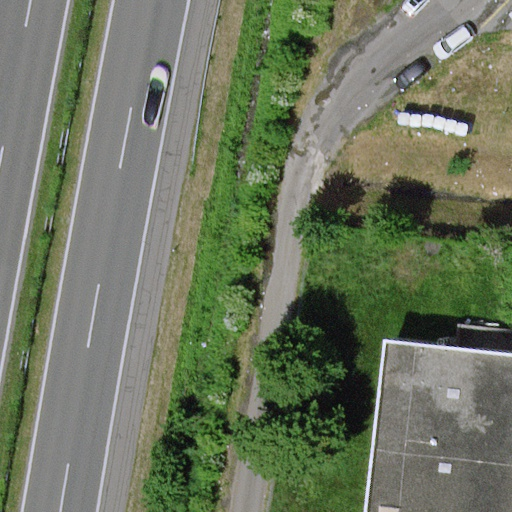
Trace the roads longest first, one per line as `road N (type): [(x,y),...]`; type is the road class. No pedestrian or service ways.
road 1 (motorway): [(61,511),(152,0)]
road 2 (motorway): [(30,0),(0,169)]
